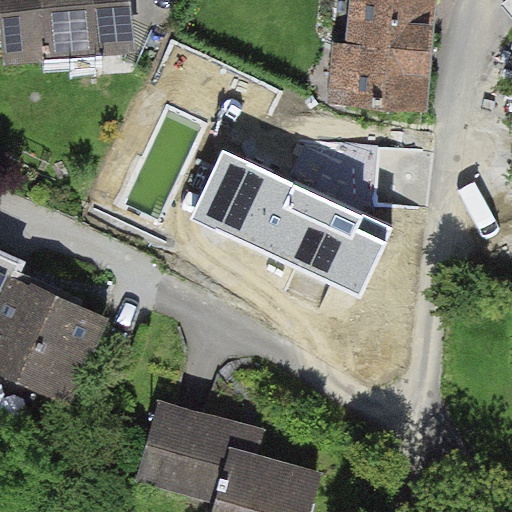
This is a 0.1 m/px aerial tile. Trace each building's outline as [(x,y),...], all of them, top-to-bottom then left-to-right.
[(128,0),(0,0),(0,63),(133,53),(128,0)] [(432,0),(347,0),(340,103),(425,109),(432,0)] [(0,370),(71,403),(111,317),(17,274),(24,258),(0,247),(0,370)] [(216,511),(240,423),(165,402),(140,494),(206,511),(216,511)] [(235,444),(216,511),(314,511),(327,469),(235,444)]
